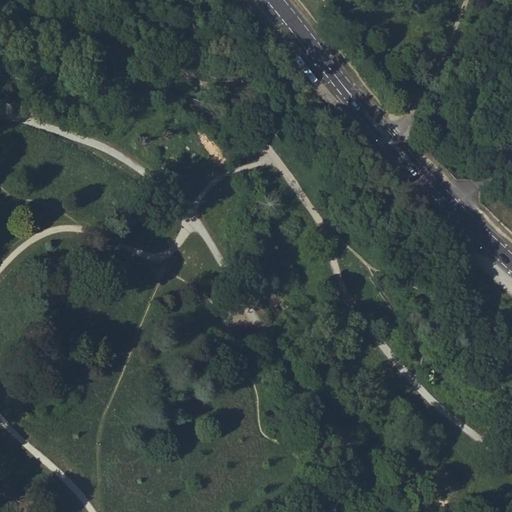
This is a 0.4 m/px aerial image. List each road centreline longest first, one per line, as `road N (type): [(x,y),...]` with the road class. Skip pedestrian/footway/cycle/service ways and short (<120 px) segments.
road 1 (tertiary): [(274,0),(385,138),(511,262)]
road 2 (track): [(332,239),(369,262),(432,356)]
